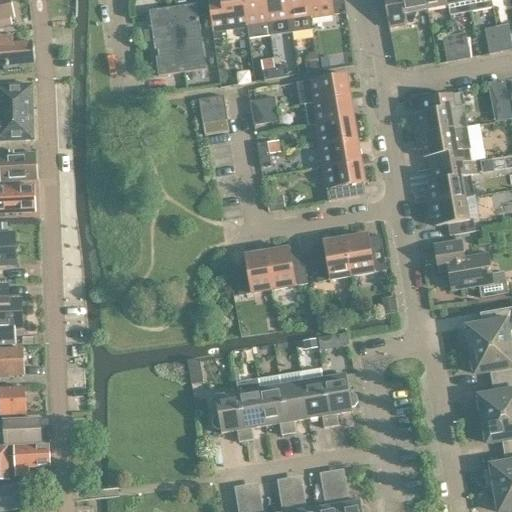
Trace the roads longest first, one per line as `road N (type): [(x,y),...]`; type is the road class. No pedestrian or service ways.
road 1 (tertiary): [(71,511),(39,0)]
road 2 (residential): [(400,209),(255,228),(236,91)]
road 3 (residential): [(222,476),(389,451)]
road 4 (residential): [(462,511),(429,346)]
road 5 (residential): [(389,451),(372,357),(429,346)]
road 6 (residential): [(429,346),(400,209)]
road 7 (residential): [(382,84),(511,60)]
road 8 (residential): [(400,209),(382,84)]
